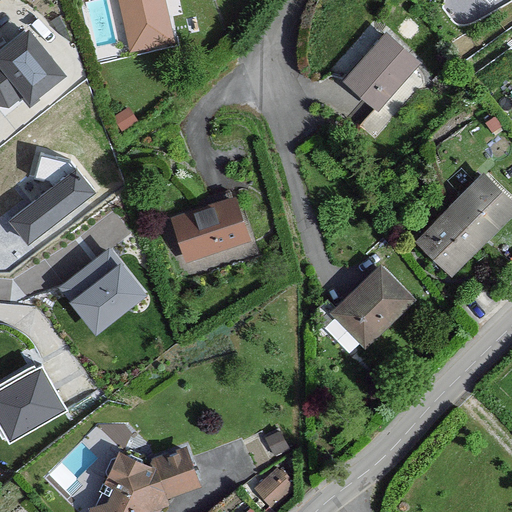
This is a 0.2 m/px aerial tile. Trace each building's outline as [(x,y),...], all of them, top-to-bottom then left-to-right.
[(164,0),(128,0),(134,24),(169,16),(164,0)] [(60,72),(28,33),(0,55),(0,100),(8,102),(24,88),(30,96),(60,72)] [(378,104),(418,59),(391,36),(350,79),(378,104)] [(378,104),(360,125),(384,146),(402,125),(378,104)] [(135,121),(129,111),(117,118),(124,128),(135,121)] [(89,156),(71,167),(70,165),(7,202),(29,238),(110,191),(89,156)] [(457,264),(511,210),(511,208),(487,182),(430,235),(457,264)] [(193,257),(250,236),(233,187),(199,199),(204,213),(180,221),(193,257)] [(110,252),(67,287),(86,310),(112,289),(126,306),(143,292),(110,252)] [(368,339),(410,300),(382,271),(340,309),(368,339)] [(112,289),(86,310),(99,327),(126,306),(112,289)] [(0,403),(0,415),(14,439),(69,407),(44,366),(14,384),(19,392),(0,403)] [(0,391),(0,403),(19,392),(14,384),(0,391)] [(125,459),(123,458),(111,484),(119,487),(110,508),(97,511),(149,511),(151,510),(166,504),(164,498),(198,485),(186,453),(157,464),(154,472),(146,468),(144,462),(132,456),(125,459)] [(274,503),(298,483),(281,464),(258,483),(274,503)]
